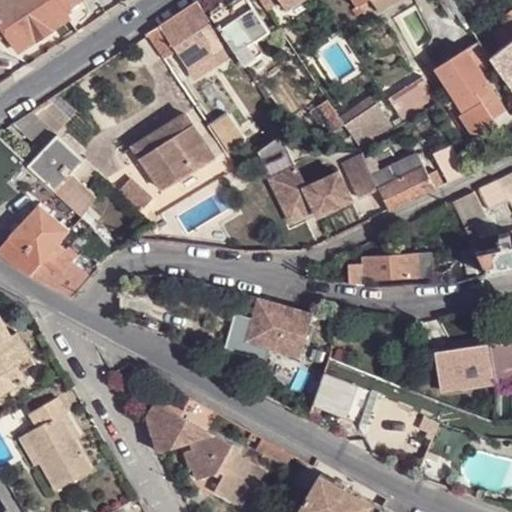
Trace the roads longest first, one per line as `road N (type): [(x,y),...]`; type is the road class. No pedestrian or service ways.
road 1 (residential): [(462,511),(84,318)]
road 2 (residential): [(246,276),(321,251),(511,160)]
road 3 (residential): [(246,276),(359,300),(438,300),(511,284)]
road 4 (residential): [(49,299),(168,511)]
road 5 (residential): [(84,318),(118,266),(160,258),(246,276)]
road 6 (residential): [(0,104),(158,0)]
